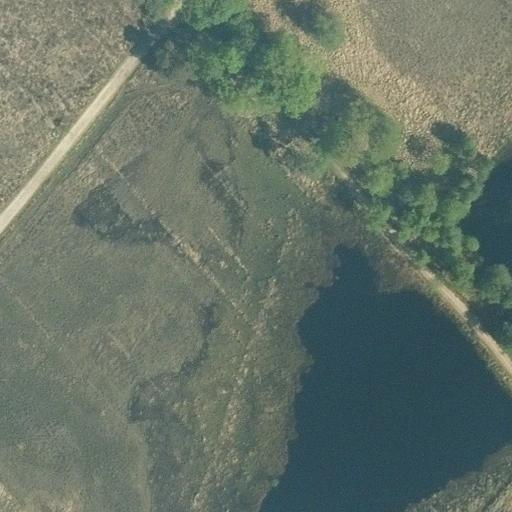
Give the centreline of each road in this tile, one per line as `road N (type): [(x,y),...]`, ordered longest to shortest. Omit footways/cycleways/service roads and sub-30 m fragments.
road 1 (track): [(190,0),(511,378)]
road 2 (track): [(0,230),(172,0)]
